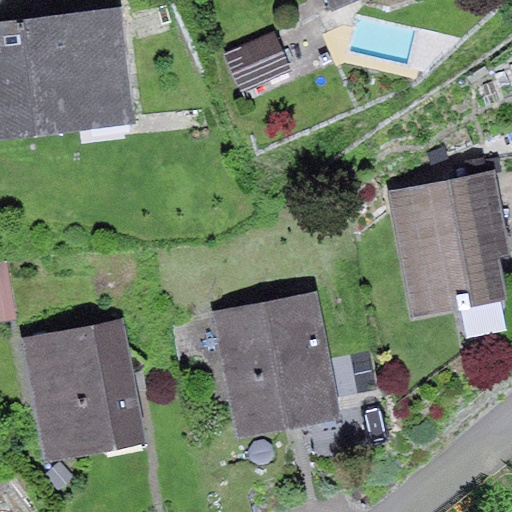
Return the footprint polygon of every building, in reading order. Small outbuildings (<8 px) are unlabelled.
[(326,0),(330,9),(352,0),(326,0)] [(121,10),(0,23),(0,138),(133,124),(121,10)] [(275,32),(225,53),(241,92),(291,72),(275,32)] [(511,246),(498,170),(390,190),(414,317),(506,299),(498,255),(511,251),(511,246)] [(9,262),(0,263),(0,320),(18,317),(9,262)] [(318,293),(214,314),(238,436),(342,416),(318,293)] [(124,318),(22,337),(45,460),(147,441),(124,318)]
